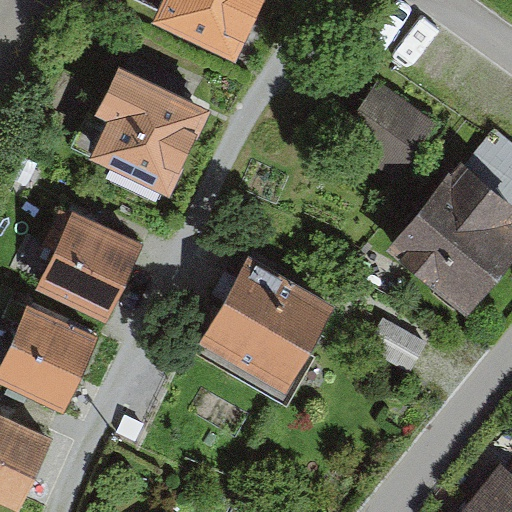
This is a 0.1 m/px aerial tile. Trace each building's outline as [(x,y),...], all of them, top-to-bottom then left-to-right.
[(133,0),(158,12),(163,0),(133,0)] [(264,0),(163,0),(158,12),(153,25),(235,64),(264,0)] [(210,114),(117,69),(94,115),(90,114),(73,149),(170,196),(210,114)] [(379,85),(341,140),(398,180),(436,124),(379,85)] [(511,144),(493,130),(463,166),(511,205),(511,144)] [(511,205),(463,166),(461,164),(387,252),(466,317),(511,262),(511,228),(511,226),(511,205)] [(142,248),(61,209),(44,245),(58,251),(40,289),(107,321),(142,248)] [(333,310),(251,263),(240,282),(226,275),(212,299),(224,306),(202,345),(286,393),(333,310)] [(97,341),(26,308),(0,363),(0,383),(64,413),(97,341)] [(382,320),(366,350),(410,374),(427,344),(382,320)] [(21,511),(54,441),(0,415),(0,505),(14,511),(21,511)] [(511,511),(511,477),(508,474),(476,511),(511,511)]
